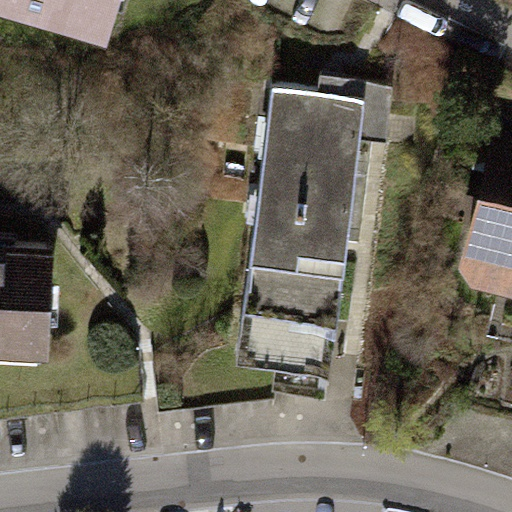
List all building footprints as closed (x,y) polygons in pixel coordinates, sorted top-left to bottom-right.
[(35,0),(108,20),(114,0),(35,0)] [(367,92),(276,81),(260,201),(351,213),(367,92)] [(511,138),(503,136),(498,157),(474,150),(469,169),(493,175),(471,259),(477,271),(511,279),(511,138)] [(351,213),(260,201),(245,321),(292,327),(288,358),(332,363),(351,213)] [(0,333),(49,336),(53,244),(0,241),(0,333)]
